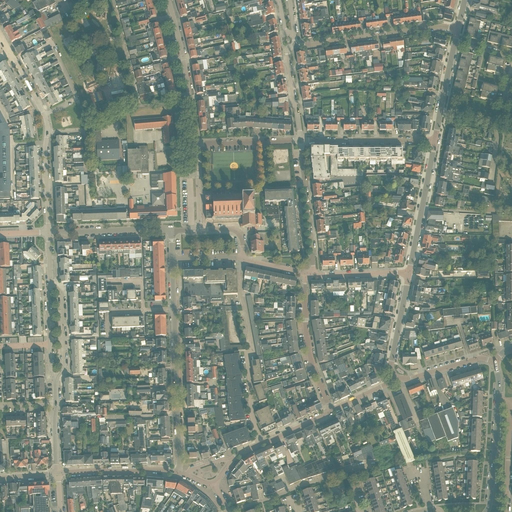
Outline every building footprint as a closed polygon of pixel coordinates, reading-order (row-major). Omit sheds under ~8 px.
[(13,11),(21,6),(15,0),(10,0),(6,4),(13,11)] [(44,0),(40,0),(33,4),(38,13),(55,3),(53,0),(49,0),(46,2),(44,0)] [(144,7),(139,8),(139,11),(144,10),(144,8),(147,8),(153,6),(152,0),(141,3),(143,3),(144,7)] [(497,8),(472,2),(470,8),(478,10),(479,7),(496,11),(497,8)] [(224,4),(215,6),(216,12),(226,10),(224,4)] [(392,13),(391,7),(388,8),(388,9),(389,17),(392,16),(393,25),(400,24),(400,17),(399,17),(399,12),(392,13)] [(273,8),(265,10),(261,11),(262,16),(265,16),(275,14),(273,8)] [(189,9),(185,10),(179,12),(181,18),(187,16),(186,13),(190,12),(189,9)] [(309,11),(306,12),(299,13),(300,20),(310,19),(310,22),(318,21),(328,19),(327,15),(328,15),(327,9),(320,10),(321,16),(312,18),(312,16),(310,16),(309,11)] [(445,13),(445,11),(440,10),(439,15),(444,16),(443,19),(451,21),(452,15),(445,13)] [(155,11),(148,13),(144,14),(146,19),(138,21),(139,25),(149,23),(148,19),(156,17),(155,11)] [(346,32),(344,18),(344,13),(341,14),(342,18),(337,19),(339,33),(346,32)] [(27,14),(15,21),(18,25),(29,19),(27,14)] [(59,14),(44,22),(47,29),(63,21),(59,14)] [(4,15),(0,17),(0,21),(2,25),(4,25),(5,26),(9,24),(8,22),(4,15)] [(474,17),(473,20),(470,19),(469,23),(479,26),(480,22),(481,19),(474,17)] [(40,31),(46,28),(41,18),(35,21),(40,31)] [(348,18),(347,18),(344,18),(346,32),(353,31),(352,24),(348,24),(348,18)] [(337,19),(338,23),(334,23),(333,20),(330,20),(332,34),(339,33),(337,19)] [(359,23),(356,23),(356,19),(352,19),(352,24),(353,31),(360,30),(359,23)] [(193,22),(192,22),(189,23),(189,24),(183,25),(184,31),(190,29),(194,28),(195,28),(193,22)] [(159,29),(158,24),(152,25),(151,23),(148,24),(149,29),(147,30),(147,33),(153,31),(159,29)] [(469,23),(467,30),(478,33),(479,26),(469,23)] [(14,28),(13,25),(4,29),(8,36),(14,33),(12,29),(14,28)] [(51,37),(46,28),(40,31),(45,40),(51,37)] [(161,35),(159,29),(153,31),(154,34),(151,35),(152,38),(161,35)] [(312,31),(312,30),(310,31),(302,32),(302,38),(307,37),(307,39),(316,37),(316,35),(314,35),(311,34),(313,33),(312,31)] [(478,33),(467,30),(466,37),(476,40),(476,39),(478,33)] [(14,33),(8,36),(11,42),(17,39),(20,37),(17,31),(14,33)] [(493,44),(496,33),(490,32),(489,32),(487,42),(493,44)] [(496,33),(493,44),(499,45),(501,35),(496,33)] [(162,41),(161,35),(152,38),(149,38),(150,44),(153,43),(162,41)] [(435,35),(435,38),(433,44),(445,46),(446,40),(442,39),(442,37),(435,35)] [(507,36),(501,35),(499,45),(505,47),(507,36)] [(193,41),(187,42),(188,48),(194,46),(197,45),(198,47),(200,46),(200,44),(198,44),(197,39),(193,40),(193,41)] [(404,49),(402,39),(396,40),(397,47),(397,50),(401,49),(401,53),(405,52),(404,49)] [(162,41),(153,43),(154,45),(153,47),(153,49),(164,46),(162,41)] [(390,48),(389,41),(382,42),(383,49),(385,48),(386,52),(390,52),(390,51),(390,48)] [(15,49),(18,55),(28,50),(25,44),(22,46),(15,49)] [(364,44),(357,45),(358,52),(359,56),(362,55),(363,58),(365,57),(365,54),(365,51),(364,44)] [(358,52),(357,45),(350,46),(351,53),(354,53),(355,55),(357,55),(357,57),(359,57),(358,52)] [(164,46),(153,49),(155,54),(165,52),(164,46)] [(341,61),(340,55),(339,48),(332,49),(333,59),(337,59),(337,62),(341,61)] [(47,57),(54,54),(51,49),(44,52),(47,57)] [(333,59),(332,49),(325,50),(326,57),(327,60),(333,59)] [(196,52),(189,53),(190,59),(197,57),(200,57),(200,56),(200,53),(202,53),(201,50),(196,52)] [(300,52),(300,53),(296,54),(297,60),(305,59),(305,55),(308,54),(307,51),(300,52)] [(36,57),(33,52),(22,57),(24,60),(23,61),(24,63),(36,57)] [(165,52),(155,54),(157,61),(161,60),(161,59),(167,57),(165,52)] [(462,52),(461,58),(471,61),(473,55),(473,54),(462,52)] [(428,53),(428,54),(427,57),(434,58),(433,60),(441,62),(441,61),(442,61),(442,59),(442,58),(442,56),(428,53)] [(36,57),(24,63),(25,65),(26,65),(28,68),(39,62),(36,57)] [(461,58),(459,64),(470,66),(471,61),(461,58)] [(504,62),(498,60),(488,58),(486,64),(488,65),(487,71),(501,74),(504,62)] [(135,59),(131,60),(134,70),(140,68),(139,63),(136,64),(135,59)] [(0,68),(1,71),(8,67),(5,62),(0,64),(0,68)] [(41,67),(39,62),(28,68),(29,70),(28,71),(29,73),(38,69),(41,67)] [(161,64),(157,64),(158,66),(157,66),(158,70),(160,70),(160,72),(170,70),(169,64),(161,66),(161,64)] [(382,64),(373,65),(374,72),(383,72),(382,64)] [(459,64),(458,70),(468,72),(470,66),(459,64)] [(439,71),(439,69),(424,66),(421,65),(420,69),(429,71),(429,70),(430,71),(429,75),(434,76),(435,74),(438,74),(438,73),(439,73),(439,72),(439,71)] [(8,67),(1,71),(4,76),(11,72),(8,67)] [(40,74),(38,69),(29,73),(31,75),(32,75),(33,78),(40,74)] [(144,70),(134,72),(136,79),(143,77),(146,77),(144,70)] [(158,76),(159,77),(157,78),(157,80),(160,80),(159,77),(162,77),(162,78),(172,75),(170,70),(160,72),(160,73),(160,76),(158,76)] [(458,70),(457,76),(467,78),(468,72),(458,70)] [(11,72),(4,76),(6,81),(15,76),(14,74),(12,75),(11,72)] [(43,79),(40,74),(33,78),(35,80),(34,81),(35,83),(43,79)] [(311,75),(308,76),(299,77),(300,83),(307,82),(308,85),(311,84),(318,83),(318,81),(312,82),(311,75)] [(16,78),(15,76),(6,81),(9,86),(16,82),(15,79),(16,78)] [(467,78),(457,76),(455,81),(466,84),(467,78)] [(43,79),(35,83),(36,85),(37,85),(39,88),(46,84),(43,79)] [(144,83),(137,84),(138,90),(146,88),(150,87),(148,81),(145,82),(144,82),(144,83)] [(173,81),(164,83),(165,88),(165,89),(168,88),(174,86),(173,81)] [(455,81),(454,87),(464,90),(466,84),(455,81)] [(18,85),(16,82),(9,86),(12,91),(20,86),(19,84),(18,85)] [(49,82),(46,84),(39,88),(41,92),(52,87),(49,82)] [(337,82),(330,83),(331,90),(337,89),(337,88),(344,87),(343,82),(337,83),(337,82)] [(435,90),(436,85),(422,82),(422,86),(428,87),(428,89),(435,90)] [(127,92),(111,96),(112,100),(133,95),(130,83),(127,84),(128,88),(126,88),(127,92)] [(497,89),(487,87),(481,85),(480,92),(482,92),(480,98),(494,101),(497,89)] [(20,86),(12,91),(15,96),(22,92),(20,89),(21,88),(20,86)] [(47,96),(54,92),(52,87),(41,92),(44,97),(47,96)] [(146,88),(138,90),(138,91),(139,96),(146,94),(151,93),(150,87),(146,88)] [(464,90),(454,87),(452,94),(463,96),(464,90)] [(49,101),(59,96),(57,91),(54,92),(47,96),(48,99),(47,99),(49,101)] [(100,91),(90,94),(93,103),(103,99),(100,91)] [(22,92),(15,96),(13,96),(16,101),(26,96),(24,94),(23,95),(22,92)] [(27,98),(26,96),(16,101),(19,106),(27,102),(26,99),(27,98)] [(62,101),(59,96),(49,101),(50,104),(51,104),(52,106),(62,101)] [(433,99),(425,97),(425,101),(418,100),(418,103),(432,106),(433,99)] [(8,99),(6,100),(2,102),(5,107),(9,105),(10,104),(8,99)] [(30,107),(27,102),(19,106),(21,112),(30,107)] [(414,106),(413,109),(413,110),(422,111),(422,112),(426,113),(427,112),(430,112),(431,107),(420,105),(419,107),(414,106)] [(349,119),(349,122),(349,130),(355,130),(355,122),(355,120),(358,120),(358,111),(358,109),(355,109),(355,119),(349,119)] [(250,117),(246,117),(245,120),(246,128),(253,128),(253,121),(253,117),(255,117),(255,114),(252,113),(252,116),(251,116),(250,117)] [(308,115),(305,116),(306,123),(307,123),(307,131),(313,131),(313,122),(313,117),(309,117),(308,115)] [(174,143),(172,117),(162,118),(134,121),(135,131),(163,128),(164,144),(174,143)] [(395,121),(395,129),(397,129),(397,130),(403,130),(403,131),(404,131),(404,130),(404,119),(402,119),(401,121),(398,120),(397,121),(395,121)] [(418,124),(413,122),(413,130),(416,130),(416,126),(421,127),(420,130),(423,131),(424,131),(428,131),(429,125),(421,124),(418,124)] [(5,123),(0,126),(0,132),(9,130),(7,126),(5,123)] [(209,125),(200,126),(200,132),(210,131),(209,126),(212,126),(212,123),(209,123),(209,125)] [(101,140),(101,132),(91,132),(92,154),(97,154),(97,142),(101,142),(101,140)] [(119,141),(101,142),(97,142),(97,154),(98,161),(119,160),(119,141)] [(446,148),(459,150),(463,151),(463,148),(456,147),(457,144),(447,142),(446,148)] [(137,172),(137,175),(149,174),(148,147),(137,147),(137,150),(136,150),(127,151),(128,172),(137,172)] [(337,150),(337,148),(329,148),(329,149),(324,149),(324,148),(311,148),(311,159),(311,164),(312,164),(312,170),(312,175),(313,175),(313,180),(329,180),(329,176),(326,176),(326,174),(326,169),(325,169),(325,164),(325,158),(324,158),(324,156),(330,156),(330,176),(337,176),(337,170),(337,162),(337,150)] [(405,159),(406,152),(402,152),(402,148),(396,148),(396,150),(396,155),(397,155),(397,162),(402,162),(402,159),(405,159)] [(414,156),(413,161),(421,163),(422,157),(420,156),(421,152),(419,152),(419,149),(415,148),(413,155),(414,156)] [(446,148),(444,154),(451,155),(457,156),(459,150),(446,148)] [(481,154),(479,160),(491,162),(492,156),(481,154)] [(491,162),(479,160),(478,166),(490,168),(491,162)] [(406,164),(405,167),(412,168),(412,171),(420,173),(421,167),(413,165),(406,164)] [(452,168),(442,166),(441,172),(453,174),(458,175),(459,172),(451,171),(452,168)] [(453,174),(441,172),(440,178),(447,179),(446,181),(452,182),(453,180),(452,179),(453,174)] [(129,210),(126,210),(126,213),(117,213),(117,220),(126,220),(126,219),(130,219),(130,220),(167,218),(167,216),(177,216),(175,174),(163,174),(163,181),(163,182),(165,182),(165,194),(152,195),(152,208),(144,208),(144,206),(137,207),(137,208),(133,208),(133,200),(129,200),(129,210)] [(163,181),(163,174),(151,175),(151,189),(158,189),(158,182),(163,181)] [(445,184),(439,183),(439,184),(438,183),(437,188),(438,188),(438,189),(449,191),(450,187),(454,188),(455,187),(456,187),(456,184),(446,182),(445,184)] [(486,183),(485,189),(494,191),(495,184),(486,183)] [(400,188),(399,190),(399,193),(400,194),(404,195),(404,197),(413,198),(414,193),(415,190),(413,190),(412,190),(412,188),(400,188)] [(449,191),(438,189),(437,189),(436,194),(437,194),(437,195),(444,196),(444,195),(447,196),(447,199),(454,200),(454,197),(448,196),(449,191)] [(221,194),(212,194),(213,196),(211,194),(207,195),(205,197),(205,200),(207,202),(205,202),(206,220),(242,219),(243,225),(240,225),(241,228),(249,228),(249,231),(255,231),(255,233),(257,233),(257,226),(261,226),(261,215),(254,215),(254,195),(242,196),(242,193),(233,194),(233,192),(230,192),(229,190),(225,191),(225,193),(221,193),(221,194)] [(0,199),(10,199),(10,192),(0,191),(0,199)] [(293,191),(287,191),(287,202),(287,208),(295,208),(296,208),(295,201),(294,201),(294,199),(293,199),(293,191)] [(272,192),(264,192),(265,195),(265,202),(269,202),(273,202),(272,192)] [(436,199),(435,206),(443,207),(444,200),(436,199)] [(398,210),(397,216),(397,217),(405,219),(407,211),(406,211),(406,209),(413,210),(414,204),(411,204),(411,203),(402,201),(401,210),(398,210)] [(34,203),(32,203),(32,205),(28,210),(36,217),(38,215),(37,214),(39,212),(35,208),(34,207),(34,206),(34,204),(34,203)] [(278,207),(265,208),(265,216),(274,216),(279,215),(278,208),(278,207)] [(126,213),(126,210),(126,208),(117,208),(117,209),(73,211),(72,211),(73,218),(73,221),(82,220),(82,221),(117,220),(117,213),(126,213)] [(287,208),(284,209),(285,212),(285,216),(295,215),(295,208),(287,208)] [(327,208),(315,209),(315,216),(318,215),(318,218),(323,218),(325,218),(325,215),(324,215),(323,213),(328,212),(327,208)] [(36,217),(28,210),(24,214),(22,214),(22,222),(26,221),(29,218),(31,221),(33,219),(34,219),(36,217)] [(444,227),(442,227),(442,222),(443,222),(443,213),(428,212),(425,230),(433,232),(434,229),(441,230),(443,230),(444,227)] [(285,216),(285,220),(286,220),(286,223),(296,222),(295,216),(295,215),(285,216)] [(323,218),(323,221),(316,222),(317,228),(325,227),(329,226),(328,220),(328,217),(325,218),(323,218)] [(412,220),(405,219),(397,217),(395,217),(394,220),(403,221),(402,225),(411,226),(412,220)] [(286,223),(286,224),(286,227),(287,231),(297,230),(296,225),(296,224),(296,222),(286,223)] [(287,231),(286,231),(287,234),(288,238),(298,237),(297,236),(297,232),(297,230),(287,231)] [(257,233),(255,233),(255,236),(250,237),(251,254),(263,253),(263,243),(263,240),(259,240),(259,236),(257,236),(257,233)] [(288,238),(287,238),(287,242),(288,242),(288,246),(298,245),(298,237),(288,238)] [(406,246),(407,241),(390,237),(389,240),(398,242),(397,245),(406,246)] [(430,244),(422,242),(422,246),(421,248),(425,249),(424,253),(434,256),(436,249),(432,248),(433,245),(430,244)] [(58,251),(65,251),(65,250),(65,247),(72,246),(71,243),(57,243),(58,251)] [(288,246),(288,249),(289,249),(289,253),(299,252),(299,249),(298,246),(298,245),(288,246)] [(30,258),(37,251),(35,249),(34,249),(32,247),(27,253),(26,252),(23,252),(23,255),(25,255),(30,258)] [(335,266),(334,256),(337,256),(337,247),(333,247),(333,250),(328,250),(328,258),(328,266),(335,266)] [(39,253),(37,251),(30,258),(34,263),(34,265),(36,265),(36,261),(41,255),(39,253)] [(369,256),(363,256),(363,265),(369,265),(369,257),(371,257),(371,256),(369,256)] [(403,258),(395,256),(393,256),(392,258),(394,258),(394,262),(395,262),(394,263),(398,264),(398,263),(402,263),(403,258)] [(419,259),(418,265),(422,265),(421,268),(434,271),(434,270),(435,265),(427,264),(428,261),(419,259)] [(182,271),(182,278),(183,278),(184,284),(184,297),(201,296),(210,296),(223,296),(223,302),(223,305),(235,304),(235,295),(237,295),(236,270),(233,270),(233,269),(226,269),(226,271),(222,271),(222,269),(218,269),(210,270),(210,274),(210,275),(207,275),(206,270),(203,270),(191,270),(187,270),(182,271)] [(104,282),(104,279),(98,279),(98,292),(107,292),(107,286),(106,286),(106,282),(104,282)] [(376,291),(376,287),(378,281),(373,281),(373,280),(367,280),(367,292),(376,291)] [(427,289),(428,283),(422,282),(422,283),(415,281),(414,287),(427,289)] [(326,287),(323,287),(323,289),(323,294),(327,294),(327,293),(333,293),(333,292),(332,282),(326,282),(326,285),(326,286),(326,287)] [(414,287),(413,292),(425,295),(430,295),(430,293),(426,292),(427,289),(414,287)] [(425,295),(413,292),(411,297),(419,299),(423,300),(428,301),(430,295),(425,295)] [(210,296),(201,296),(201,300),(207,300),(207,304),(209,304),(210,304),(210,303),(210,300),(210,296)] [(223,296),(210,296),(210,300),(210,303),(211,303),(212,308),(220,308),(220,307),(220,302),(223,302),(223,296)] [(418,305),(422,306),(423,303),(429,304),(430,301),(428,301),(423,300),(419,299),(411,297),(410,303),(418,305)] [(347,310),(347,316),(354,316),(355,316),(355,304),(353,304),(353,306),(350,306),(350,308),(347,308),(347,310)] [(393,308),(386,306),(384,316),(390,317),(391,314),(392,314),(393,308)] [(470,314),(470,307),(442,310),(443,317),(454,316),(455,319),(458,318),(458,317),(460,317),(460,315),(470,314)] [(185,324),(185,327),(191,327),(192,327),(195,327),(195,320),(200,320),(199,312),(192,313),(192,316),(184,317),(185,324)] [(408,321),(415,322),(415,320),(418,320),(419,314),(414,313),(414,315),(409,314),(408,319),(408,321)] [(354,319),(353,326),(364,328),(365,323),(366,320),(367,320),(368,317),(361,317),(358,317),(358,319),(354,318),(354,319)] [(373,323),(374,323),(377,324),(376,329),(388,331),(389,326),(390,320),(375,317),(374,323),(373,323)] [(415,322),(408,321),(406,321),(405,327),(414,328),(414,326),(419,327),(423,327),(423,331),(444,329),(444,324),(429,324),(420,324),(415,323),(415,322)] [(191,327),(185,327),(185,330),(185,338),(192,338),(195,337),(195,332),(192,332),(192,327),(191,327)] [(493,343),(490,334),(486,336),(485,335),(485,334),(483,333),(482,333),(477,335),(478,339),(480,338),(482,347),(493,343)] [(370,337),(370,340),(367,340),(365,341),(365,344),(366,344),(378,343),(378,340),(386,342),(387,336),(379,334),(378,338),(370,337)] [(473,340),(467,342),(469,351),(478,348),(476,341),(478,340),(478,339),(477,335),(475,336),(475,335),(471,336),(473,340)] [(452,340),(447,342),(450,351),(453,350),(454,350),(455,350),(456,350),(453,340),(454,340),(453,337),(451,338),(452,340)] [(459,338),(454,340),(453,340),(456,350),(457,349),(458,349),(459,349),(459,348),(462,347),(459,338)] [(165,340),(146,341),(146,346),(157,345),(157,349),(165,348),(165,340)] [(440,344),(435,346),(437,355),(441,354),(442,353),(444,353),(441,344),(442,343),(441,341),(439,342),(440,344)] [(447,342),(442,343),(441,344),(444,353),(445,353),(446,352),(450,351),(447,342)] [(185,345),(185,349),(186,349),(186,350),(186,352),(186,353),(192,353),(200,352),(200,346),(194,346),(194,343),(185,344),(185,345)] [(359,353),(362,352),(364,352),(364,348),(362,349),(360,345),(356,345),(358,351),(359,353)] [(427,345),(427,348),(422,349),(425,359),(429,357),(430,357),(431,357),(428,347),(430,347),(429,345),(427,345)] [(435,346),(430,347),(428,347),(431,357),(432,356),(433,356),(437,355),(435,346)] [(414,354),(409,354),(409,365),(414,365),(414,364),(417,364),(417,358),(420,358),(421,360),(419,349),(415,349),(414,354)] [(239,352),(216,355),(216,357),(224,356),(227,380),(226,380),(228,398),(227,398),(228,405),(225,405),(226,411),(228,410),(230,422),(240,421),(241,424),(244,423),(245,423),(245,420),(243,421),(241,397),(242,397),(240,379),(238,355),(239,355),(239,352)] [(383,356),(375,354),(374,359),(370,358),(370,361),(367,361),(366,365),(367,365),(374,366),(374,362),(382,364),(383,356)] [(298,355),(290,357),(288,357),(285,358),(286,361),(280,362),(281,366),(284,365),(289,363),(300,360),(298,355)] [(262,360),(262,357),(254,359),(254,361),(251,362),(252,368),(253,376),(252,376),(253,380),(253,384),(258,383),(259,385),(254,387),(255,391),(256,393),(257,396),(259,403),(266,400),(267,400),(264,393),(268,392),(267,389),(266,382),(263,382),(259,360),(262,360)] [(342,358),(334,361),(338,369),(342,378),(347,376),(349,380),(345,382),(351,392),(357,389),(349,374),(347,369),(346,369),(343,361),(343,360),(342,357),(342,358)] [(301,365),(294,367),(294,370),(291,371),(292,373),(303,370),(301,365)] [(366,365),(363,366),(364,368),(365,372),(367,376),(371,386),(379,382),(375,375),(372,376),(367,365),(366,365)] [(349,374),(357,389),(362,387),(359,379),(359,380),(357,380),(356,377),(354,378),(352,375),(353,374),(350,368),(348,368),(347,369),(349,374)] [(362,372),(356,374),(359,380),(359,379),(362,387),(366,385),(363,378),(367,376),(365,372),(364,368),(361,370),(362,372)] [(476,369),(473,370),(477,384),(478,384),(477,380),(480,380),(481,383),(484,382),(480,370),(480,371),(477,372),(476,369)] [(154,373),(152,373),(152,378),(155,378),(159,378),(166,378),(166,370),(158,370),(154,371),(154,373)] [(477,384),(473,370),(474,372),(471,373),(470,371),(468,372),(471,382),(474,381),(475,384),(477,384)] [(274,373),(265,375),(266,381),(276,378),(274,373)] [(462,374),(461,374),(462,376),(465,384),(468,383),(469,386),(472,385),(471,382),(468,374),(465,375),(464,373),(462,374)] [(297,377),(294,378),(295,383),(306,380),(305,375),(297,377)] [(456,375),(455,376),(456,378),(459,386),(462,385),(463,388),(466,387),(465,384),(462,376),(459,377),(458,375),(456,375)] [(452,377),(449,377),(450,380),(451,380),(453,388),(456,387),(457,390),(460,389),(459,387),(459,386),(456,378),(453,379),(452,377)] [(448,392),(445,384),(444,379),(442,380),(441,379),(439,380),(439,381),(437,381),(441,391),(444,390),(446,392),(448,392)] [(337,396),(331,383),(330,380),(326,382),(331,395),(334,403),(339,401),(337,396)] [(337,382),(344,398),(349,396),(346,388),(344,389),(339,380),(337,382)] [(432,380),(426,382),(430,393),(436,391),(436,389),(435,390),(432,380)] [(310,381),(304,383),(305,387),(306,390),(312,388),(310,381)] [(344,398),(337,382),(334,383),(339,392),(336,393),(340,400),(344,398)] [(281,384),(271,387),(272,391),(279,389),(280,393),(284,392),(283,390),(282,388),(283,388),(281,384)] [(414,387),(417,393),(421,391),(422,394),(424,393),(421,384),(414,387)] [(417,393),(414,387),(407,389),(410,396),(411,399),(418,397),(417,393)] [(155,393),(152,393),(152,401),(167,400),(167,392),(155,393)] [(109,393),(100,393),(100,401),(104,400),(105,400),(109,400),(109,393)] [(403,393),(394,397),(403,419),(412,416),(403,393)] [(313,404),(316,411),(322,409),(317,397),(309,401),(310,405),(313,404)] [(385,398),(381,400),(390,424),(393,432),(397,430),(389,410),(389,409),(390,408),(388,406),(385,398)] [(306,399),(304,400),(307,406),(308,406),(311,414),(316,411),(313,404),(310,405),(309,401),(307,402),(306,399)] [(435,440),(429,425),(419,399),(414,401),(418,411),(416,412),(428,443),(435,440)] [(152,404),(148,404),(148,411),(153,411),(160,411),(168,411),(167,400),(152,401),(152,404)] [(294,400),(291,401),(288,402),(290,408),(291,407),(296,420),(301,418),(295,404),(294,400)] [(307,406),(304,400),(305,403),(303,403),(302,401),(301,402),(306,416),(311,414),(308,406),(307,406)] [(375,409),(378,415),(383,412),(388,425),(390,424),(381,400),(376,402),(378,408),(376,409),(375,409)] [(306,416),(301,402),(295,404),(301,418),(306,416)] [(363,407),(364,408),(369,420),(368,418),(374,415),(377,421),(380,420),(377,415),(378,415),(375,409),(373,410),(370,404),(363,407)] [(432,416),(437,414),(433,404),(428,406),(432,416)] [(369,420),(364,408),(361,409),(359,405),(354,407),(357,415),(360,414),(361,418),(364,417),(366,422),(369,420)] [(78,407),(78,408),(62,409),(63,417),(64,417),(78,417),(74,417),(74,413),(82,413),(82,407),(78,407)] [(271,413),(270,410),(269,407),(255,413),(259,423),(258,423),(261,430),(263,430),(265,434),(276,429),(274,424),(275,424),(271,413)] [(218,408),(213,409),(214,415),(218,428),(224,427),(222,408),(218,408)] [(453,408),(437,414),(446,438),(447,442),(458,438),(458,422),(453,408)] [(272,409),(270,410),(271,413),(275,424),(278,429),(283,427),(279,419),(277,420),(272,409)] [(353,417),(352,414),(350,409),(344,412),(352,431),(355,429),(353,425),(351,418),(353,417)] [(284,426),(290,423),(288,419),(291,418),(288,411),(283,414),(285,419),(281,420),(284,426)] [(194,413),(187,414),(188,435),(193,435),(193,433),(195,432),(195,425),(198,425),(198,424),(198,423),(197,423),(195,423),(194,413)] [(342,413),(336,416),(343,430),(345,429),(344,427),(348,425),(350,424),(347,418),(345,419),(342,413)] [(446,438),(437,414),(427,418),(429,425),(435,440),(435,441),(446,438)] [(108,422),(104,422),(104,419),(99,419),(100,437),(100,445),(106,445),(106,447),(109,447),(109,437),(108,437),(108,428),(108,422)] [(336,420),(332,422),(339,436),(341,435),(338,429),(341,428),(337,421),(336,420)] [(399,423),(402,428),(403,432),(407,430),(415,427),(413,421),(412,421),(413,421),(407,423),(406,420),(399,423)] [(332,422),(327,424),(331,433),(332,432),(334,438),(336,438),(340,447),(343,446),(339,436),(332,422)] [(327,424),(322,427),(329,441),(331,440),(330,437),(332,436),(330,433),(331,433),(327,424)] [(318,430),(316,430),(314,426),(309,428),(314,440),(321,437),(318,430)] [(322,427),(318,429),(318,430),(321,437),(323,436),(328,445),(330,444),(329,441),(322,427)] [(244,428),(223,436),(228,450),(228,449),(230,448),(231,449),(237,447),(236,446),(242,444),(242,445),(248,443),(248,442),(250,441),(250,442),(251,442),(246,428),(244,428)] [(302,434),(303,437),(306,443),(307,444),(314,440),(309,428),(303,431),(304,433),(302,434)] [(393,432),(394,436),(396,440),(405,464),(415,460),(411,450),(403,432),(402,428),(397,430),(393,432)] [(71,447),(70,429),(64,429),(61,429),(61,431),(63,431),(63,438),(61,438),(62,443),(64,443),(64,449),(62,449),(62,451),(64,451),(64,463),(66,463),(66,466),(71,465),(71,458),(72,457),(72,447),(71,447)] [(143,431),(137,431),(138,438),(139,445),(140,464),(147,463),(146,453),(143,453),(142,449),(144,449),(143,431)] [(303,437),(301,432),(289,437),(297,455),(299,454),(295,443),(297,442),(296,440),(303,437)] [(215,454),(218,453),(212,435),(208,436),(211,444),(207,445),(209,450),(210,450),(212,457),(215,456),(215,454)] [(297,455),(289,437),(285,439),(288,446),(287,446),(291,454),(294,453),(295,456),(297,455)] [(133,442),(134,442),(135,452),(130,452),(131,464),(140,464),(139,445),(138,438),(133,438),(133,442)] [(217,439),(215,439),(219,453),(221,453),(225,451),(223,443),(222,444),(221,440),(218,441),(217,439)] [(203,451),(200,452),(202,460),(209,458),(209,455),(208,450),(207,446),(206,442),(202,443),(201,444),(202,448),(203,451)] [(279,458),(282,456),(283,456),(286,455),(281,442),(279,443),(279,444),(273,447),(277,454),(279,458)] [(271,446),(265,448),(268,455),(270,459),(276,457),(274,453),(271,446)] [(87,447),(88,457),(84,457),(84,465),(92,465),(92,456),(91,456),(91,451),(92,451),(92,447),(87,447)] [(20,453),(14,454),(13,448),(10,448),(10,457),(14,457),(15,460),(14,460),(14,464),(15,464),(15,466),(17,466),(17,468),(21,467),(20,453)] [(120,464),(128,464),(128,448),(124,449),(124,454),(125,454),(125,455),(120,456),(120,464)] [(193,448),(187,448),(187,451),(189,451),(189,458),(196,458),(196,451),(193,451),(193,448)] [(268,455),(265,448),(260,451),(263,458),(268,455)] [(365,461),(362,455),(360,448),(351,452),(354,458),(356,463),(365,461)] [(254,454),(253,454),(259,465),(265,462),(263,458),(260,451),(254,454)] [(362,455),(365,461),(375,460),(372,452),(362,455)] [(110,464),(119,464),(119,453),(110,453),(110,464)] [(101,465),(100,457),(99,457),(99,454),(97,454),(93,454),(93,465),(101,465)] [(101,465),(108,464),(108,454),(100,454),(100,457),(101,465)] [(253,454),(252,455),(248,457),(252,464),(254,463),(259,471),(261,469),(259,465),(253,454)] [(343,461),(342,461),(341,456),(336,458),(338,462),(341,468),(345,466),(343,461)] [(248,457),(241,461),(246,468),(254,477),(256,475),(255,472),(252,467),(253,466),(252,464),(248,457)] [(327,459),(327,460),(328,461),(324,463),(328,472),(335,470),(333,464),(330,457),(327,459)] [(241,461),(235,468),(241,474),(243,475),(245,472),(246,472),(247,473),(248,473),(247,474),(248,475),(247,476),(248,477),(248,478),(252,483),(253,486),(256,485),(257,485),(259,484),(260,484),(258,482),(256,479),(254,477),(246,468),(241,461)] [(303,467),(302,465),(307,478),(320,474),(316,466),(315,462),(303,467)] [(328,472),(324,463),(316,466),(320,474),(328,472)] [(278,476),(275,470),(273,464),(270,465),(275,477),(278,476)] [(302,465),(296,467),(302,480),(307,478),(302,465)] [(296,467),(296,466),(289,469),(287,466),(282,468),(282,469),(284,473),(289,485),(300,480),(302,480),(296,467)] [(228,480),(228,481),(228,484),(234,483),(234,480),(235,480),(236,478),(237,479),(241,474),(235,468),(231,474),(230,475),(228,480)] [(402,476),(401,473),(403,472),(402,469),(399,470),(392,473),(393,476),(390,477),(391,480),(394,479),(393,479),(402,476)] [(394,479),(394,480),(395,483),(392,484),(393,486),(396,485),(404,482),(403,478),(405,478),(404,475),(402,476),(393,479),(394,479)] [(124,486),(124,477),(108,477),(108,486),(110,494),(117,495),(118,503),(119,507),(120,511),(127,510),(125,505),(124,500),(123,495),(122,495),(120,486),(124,486)] [(90,486),(89,478),(83,479),(83,487),(86,487),(87,494),(91,493),(90,486)] [(96,494),(95,478),(89,478),(90,486),(91,486),(92,496),(93,500),(94,503),(98,503),(98,499),(97,497),(96,494)] [(133,490),(130,491),(129,491),(130,497),(133,497),(133,492),(133,491),(136,491),(137,491),(138,489),(138,488),(138,482),(137,482),(137,478),(133,478),(133,486),(133,490)] [(156,489),(157,479),(147,478),(146,498),(143,498),(141,509),(151,510),(155,499),(153,499),(154,493),(151,493),(152,490),(157,490),(157,489),(156,489)] [(376,485),(378,484),(378,481),(374,482),(373,479),(374,479),(374,478),(366,481),(363,482),(364,484),(366,484),(367,487),(376,484),(376,485)] [(74,511),(73,500),(73,498),(73,496),(71,496),(71,492),(77,492),(76,488),(76,479),(69,480),(69,485),(66,486),(68,511),(74,511)] [(83,479),(76,479),(76,488),(77,492),(84,491),(83,487),(83,479)] [(170,489),(168,494),(170,495),(173,489),(175,490),(176,486),(177,481),(171,480),(170,489)] [(396,485),(397,488),(394,489),(395,492),(398,491),(397,490),(406,488),(405,484),(407,484),(406,481),(404,482),(396,485)] [(33,511),(28,511),(29,509),(27,509),(21,509),(20,511),(50,511),(49,497),(49,484),(46,484),(46,482),(31,484),(31,485),(28,485),(30,507),(33,507),(33,511)] [(180,482),(172,496),(176,498),(178,495),(182,498),(183,496),(184,497),(186,495),(190,488),(180,482)] [(23,496),(28,496),(27,484),(21,485),(21,484),(17,484),(17,489),(17,492),(23,492),(23,496)] [(367,487),(365,488),(366,490),(368,489),(369,493),(378,490),(378,491),(380,490),(379,487),(377,488),(376,485),(376,484),(367,487)] [(8,485),(1,486),(2,502),(5,502),(5,501),(9,500),(8,485)] [(398,491),(399,494),(396,495),(397,498),(399,497),(399,496),(408,494),(408,493),(407,490),(409,490),(408,487),(406,488),(397,490),(398,491)] [(183,496),(182,498),(181,500),(184,501),(185,499),(186,500),(189,497),(190,498),(195,490),(190,488),(186,495),(184,497),(183,496)] [(313,495),(316,494),(315,491),(312,492),(311,489),(311,488),(304,491),(300,492),(301,494),(303,494),(305,497),(313,495)] [(243,495),(246,494),(245,492),(242,493),(241,489),(234,491),(231,492),(231,495),(234,494),(235,497),(235,498),(243,495)] [(195,490),(190,498),(182,509),(186,511),(188,509),(193,502),(192,501),(199,493),(195,490)] [(369,493),(367,493),(368,496),(370,495),(371,499),(380,496),(382,496),(381,493),(379,494),(378,491),(378,490),(369,493)] [(199,493),(192,501),(193,502),(198,506),(199,504),(205,497),(204,496),(199,493)] [(399,497),(400,497),(401,500),(398,501),(398,504),(402,503),(401,502),(410,500),(410,499),(408,496),(411,495),(410,493),(408,493),(408,494),(399,496),(399,497)] [(160,503),(162,501),(164,496),(157,495),(155,502),(160,503)] [(235,498),(235,497),(232,498),(233,501),(235,500),(237,503),(236,504),(248,500),(247,497),(244,498),(243,495),(235,498)] [(305,497),(302,498),(303,500),(305,500),(306,503),(315,500),(315,501),(318,500),(317,497),(314,498),(313,495),(305,497)] [(371,499),(369,499),(369,502),(372,501),(373,505),(381,502),(382,502),(384,501),(383,499),(381,500),(380,497),(380,496),(371,499)] [(205,497),(199,504),(203,507),(211,502),(208,499),(205,497)] [(401,502),(402,503),(403,506),(400,507),(400,509),(412,506),(412,505),(412,506),(410,502),(413,501),(412,499),(410,499),(410,500),(401,502)] [(306,503),(304,504),(305,506),(307,505),(308,509),(316,506),(316,507),(319,506),(319,503),(316,504),(315,501),(315,500),(306,503)] [(211,502),(203,507),(201,509),(200,510),(201,511),(199,511),(202,511),(206,509),(208,511),(214,506),(211,502)] [(373,505),(370,505),(371,508),(374,507),(375,510),(375,511),(383,508),(386,507),(385,505),(383,506),(382,503),(382,502),(381,502),(373,505)]
